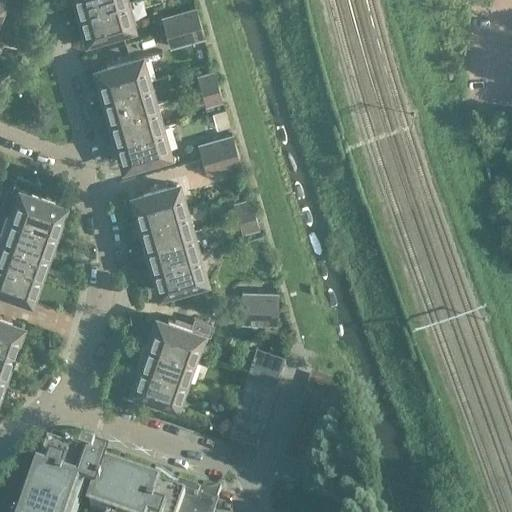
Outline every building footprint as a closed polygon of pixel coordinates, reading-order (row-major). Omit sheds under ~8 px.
[(126,0),(70,0),(73,8),(78,6),(80,14),(122,2),(122,3),(126,1),(126,0)] [(122,2),(80,14),(87,38),(96,35),(97,40),(121,33),(120,28),(129,26),(122,3),(122,2)] [(160,20),(164,34),(199,24),(194,9),(160,20)] [(199,24),(164,34),(168,48),(203,38),(199,24)] [(96,71),(103,95),(145,83),(145,82),(138,59),(129,62),(128,57),(104,64),(105,69),(96,71)] [(195,78),(199,92),(217,87),(213,73),(195,78)] [(100,104),(105,119),(156,105),(149,81),(145,82),(145,83),(103,95),(105,103),(100,104)] [(217,87),(199,92),(204,106),(221,101),(217,87)] [(114,133),(116,141),(158,129),(163,128),(156,105),(105,119),(109,134),(114,133)] [(218,127),(231,123),(226,106),(213,110),(218,127)] [(158,129),(116,141),(123,165),(132,162),(133,167),(157,160),(156,155),(165,153),(158,129)] [(196,146),(200,160),(235,150),(231,136),(196,146)] [(235,150),(200,160),(205,175),(239,165),(235,150)] [(11,216),(52,230),(60,207),(51,204),(53,199),(45,196),(47,191),(34,187),(35,183),(15,176),(10,190),(19,193),(11,215),(11,216)] [(133,198),(140,222),(181,210),(181,209),(174,186),(166,188),(164,184),(140,191),(142,195),(133,198)] [(232,205),(236,219),(254,214),(249,200),(232,205)] [(137,231),(141,246),(193,232),(186,208),(181,209),(181,210),(140,222),(142,230),(137,231)] [(0,231),(0,237),(48,255),(53,240),(49,238),(52,230),(11,216),(11,215),(6,214),(0,231)] [(254,214),(236,219),(240,234),(258,229),(254,214)] [(193,232),(141,246),(146,261),(150,260),(153,268),(199,255),(193,232)] [(0,262),(36,275),(38,268),(43,269),(48,255),(0,237),(0,262)] [(199,255),(153,268),(160,292),(168,289),(170,294),(194,287),(192,282),(201,280),(200,277),(205,275),(199,255)] [(0,262),(0,294),(17,300),(19,296),(27,299),(36,275),(0,262)] [(240,308),(276,309),(277,295),(241,293),(240,308)] [(276,309),(240,308),(239,323),(275,324),(276,309)] [(0,347),(9,351),(17,327),(9,324),(10,320),(0,316),(0,347)] [(156,320),(148,343),(147,344),(189,358),(189,357),(197,335),(188,332),(190,327),(166,319),(164,323),(156,320)] [(135,366),(139,367),(139,366),(181,381),(180,381),(185,383),(193,359),(189,357),(189,358),(147,344),(148,343),(143,341),(135,366)] [(0,347),(0,373),(6,375),(11,360),(6,359),(9,351),(0,347)] [(266,357),(282,362),(285,352),(269,347),(266,357)] [(251,371),(279,381),(284,366),(256,356),(251,371)] [(139,366),(139,367),(131,390),(140,393),(138,397),(162,406),(164,401),(172,404),(180,381),(181,381),(139,366)] [(246,385),(274,395),(279,381),(251,371),(246,385)] [(306,390),(334,400),(339,386),(311,376),(306,390)] [(246,385),(241,399),(269,409),(274,395),(246,385)] [(306,390),(301,404),(329,414),(334,400),(306,390)] [(241,399),(236,413),(264,423),(269,409),(241,399)] [(329,414),(301,404),(296,418),(324,428),(329,414)] [(231,428),(260,437),(264,423),(236,413),(231,428)] [(291,433),(319,443),(324,428),(296,418),(291,433)] [(260,437),(231,428),(226,442),(254,452),(260,437)] [(286,447),(314,457),(319,443),(291,433),(286,447)] [(314,457),(286,447),(281,461),(309,471),(314,457)] [(48,449),(25,511),(71,511),(79,491),(94,496),(89,510),(95,511),(212,511),(220,489),(206,492),(200,490),(198,495),(185,491),(183,496),(104,469),(106,463),(95,459),(96,456),(83,452),(80,460),(48,449)]
